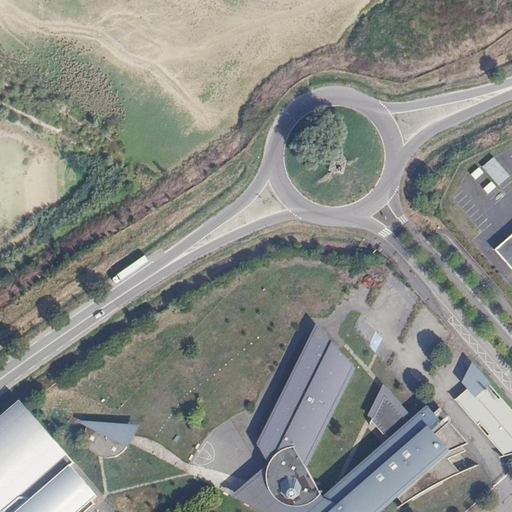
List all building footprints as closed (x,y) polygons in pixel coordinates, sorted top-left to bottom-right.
[(494,157),(483,167),(499,186),(510,176),(494,157)] [(480,168),(472,174),(476,180),(484,173),(480,168)] [(492,182),(484,189),(488,194),(496,188),(492,182)] [(511,269),(511,239),(497,253),(511,269)] [(276,439),(283,452),(288,459),(285,462),(282,467),(281,473),(280,479),(281,483),(282,486),(284,490),(288,494),(292,498),(297,500),(304,502),(308,502),(311,501),(313,504),(314,507),(311,510),(307,511),(379,511),(400,494),(406,502),(432,486),(464,469),(451,454),(465,448),(461,443),(472,439),(452,414),(448,418),(445,414),(448,411),(437,399),(411,420),(388,393),(347,478),(330,493),(315,467),(321,454),(322,454),(365,367),(344,352),(341,360),(338,358),(347,338),(332,320),(303,379),(278,431),(279,433),(276,439)] [(493,453),(511,446),(511,405),(479,368),(463,382),(469,389),(451,406),(493,453)] [(71,461),(75,459),(26,402),(20,395),(0,412),(0,511),(77,511),(77,510),(97,493),(71,461)] [(93,425),(91,429),(102,435),(104,432),(118,438),(116,442),(128,447),(138,427),(93,425)] [(125,452),(128,447),(116,442),(118,438),(104,432),(102,435),(91,429),(90,435),(89,440),(90,447),(92,451),(95,455),(98,457),(99,454),(107,458),(106,460),(108,461),(112,461),(115,460),(119,458),(122,456),(125,452)] [(288,459),(283,452),(249,482),(237,492),(279,511),(307,511),(311,510),(314,507),(313,504),(311,501),(308,502),(304,502),(297,500),(292,498),(288,494),(284,490),(282,486),(281,483),(280,479),(281,473),(282,467),(285,462),(288,459)]
